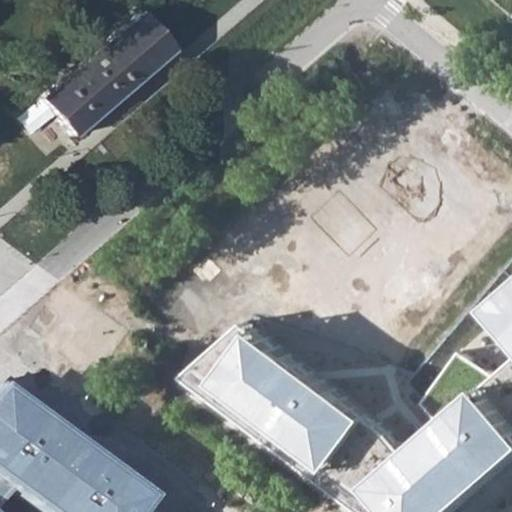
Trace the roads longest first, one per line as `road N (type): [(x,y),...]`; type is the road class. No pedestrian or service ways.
road 1 (residential): [(0,311),(361,0)]
road 2 (residential): [(371,0),(511,118)]
